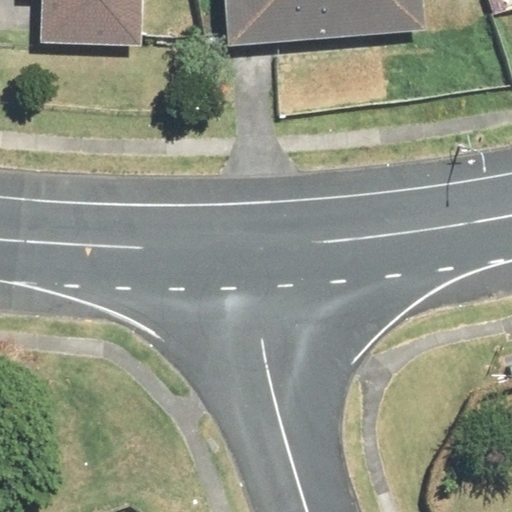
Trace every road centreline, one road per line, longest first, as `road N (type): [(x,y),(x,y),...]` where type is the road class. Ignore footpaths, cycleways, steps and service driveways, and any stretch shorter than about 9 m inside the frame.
road 1 (tertiary): [(226,245),(511,212)]
road 2 (residential): [(226,245),(314,511)]
road 3 (tertiary): [(0,236),(226,245)]
